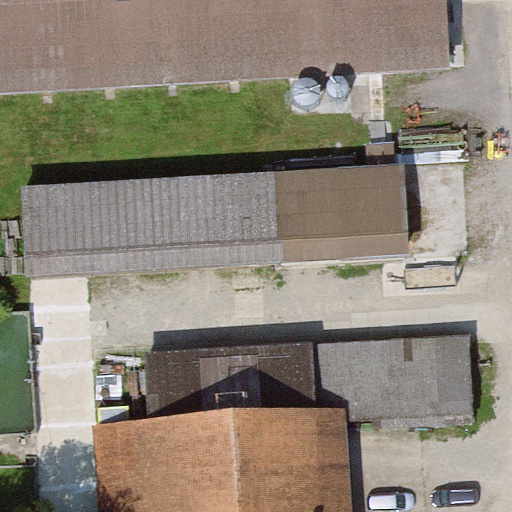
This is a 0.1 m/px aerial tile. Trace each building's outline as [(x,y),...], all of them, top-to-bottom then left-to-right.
[(450,0),(0,0),(0,98),(455,74),(450,0)] [(346,92),(341,90),(335,92),(331,97),(331,103),(334,108),(339,111),(345,111),(350,107),(352,102),(351,96),(346,92)] [(317,94),(309,92),(300,95),(295,102),(294,111),(298,118),(306,122),(314,122),(321,117),(325,109),(323,101),(317,94)] [(407,164),(22,187),(28,282),(413,259),(407,164)] [(33,318),(0,319),(0,439),(39,437),(33,318)] [(463,347),(151,363),(154,433),(317,425),(467,417),(463,347)] [(154,433),(103,435),(106,511),(321,511),(317,425),(154,433)]
